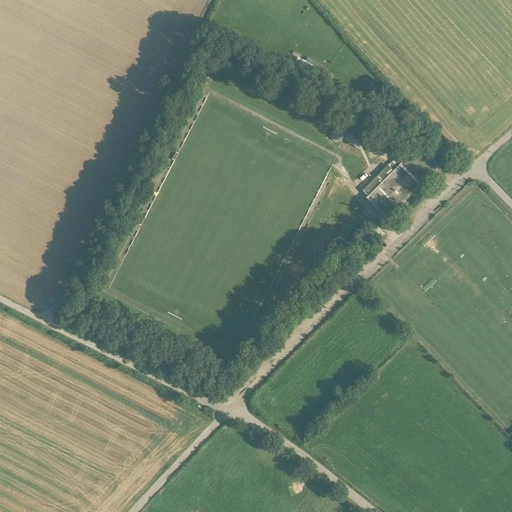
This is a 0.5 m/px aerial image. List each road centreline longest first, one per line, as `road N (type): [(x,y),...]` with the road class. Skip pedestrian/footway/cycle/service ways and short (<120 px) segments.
road 1 (track): [(50,320),(213,0)]
road 2 (track): [(230,411),(0,296)]
road 3 (track): [(377,511),(302,451),(230,411)]
road 4 (track): [(134,511),(230,411)]
